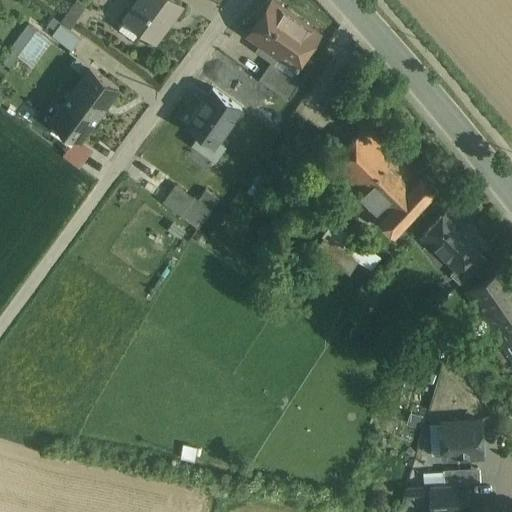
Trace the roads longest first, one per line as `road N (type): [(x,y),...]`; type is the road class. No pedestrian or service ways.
road 1 (unclassified): [(240,0),(0,334)]
road 2 (tertiary): [(511,195),(346,0)]
